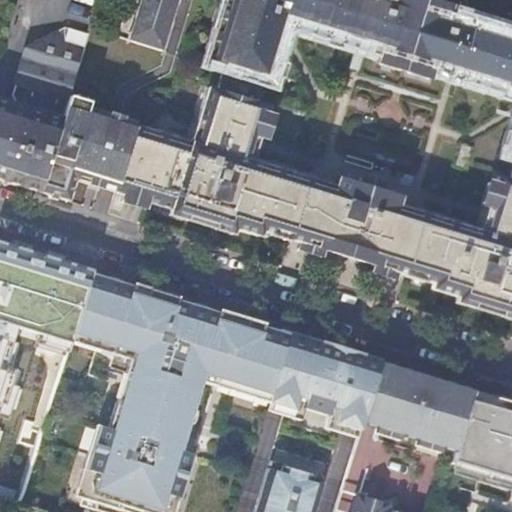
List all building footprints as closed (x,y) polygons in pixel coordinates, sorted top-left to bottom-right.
[(407,60),(425,0),(424,0),(224,0),(206,61),(226,67),(219,87),(209,84),(188,150),(134,133),(116,191),(124,194),(146,201),(172,209),(189,214),(198,217),(210,221),(218,223),(236,228),(262,237),(264,229),(273,231),(274,227),(291,233),(307,179),(335,187),(337,182),(314,176),(310,174),(309,178),(246,159),(255,130),(262,132),(270,103),(259,100),(266,80),(271,81),(286,31),(292,33),(294,26),(306,29),(308,23),(372,44),(371,49),(385,54),(406,60),(407,60)] [(139,0),(127,40),(161,51),(177,0),(139,0)] [(494,81),(511,26),(451,8),(432,2),(425,0),(407,60),(412,62),(433,69),(447,73),(449,67),(494,81)] [(432,0),(432,2),(451,8),(453,2),(444,0),(432,0)] [(306,29),(371,49),(372,44),(308,23),(306,29)] [(511,26),(494,81),(511,86),(511,90),(511,93),(511,92),(511,174),(511,177),(500,174),(498,180),(491,203),(497,204),(488,234),(425,215),(427,210),(423,209),(398,201),(401,192),(387,188),(382,187),(361,180),(356,178),(342,174),(340,180),(339,183),(337,182),(335,187),(307,179),(291,233),(293,233),(292,237),(301,240),(323,247),(375,263),(397,270),(407,272),(407,270),(427,276),(426,279),(434,282),(432,288),(458,296),(476,302),(483,304),(496,308),(502,310),(511,313),(511,26)] [(15,106),(0,100),(0,179),(6,177),(10,183),(16,185),(22,181),(27,188),(40,192),(70,96),(85,48),(66,42),(59,31),(26,49),(31,57),(24,61),(27,68),(20,73),(24,81),(16,85),(19,91),(13,95),(17,101),(15,106)] [(277,83),(292,33),(286,31),(271,81),(277,83)] [(404,67),(406,60),(385,54),(383,61),(404,67)] [(433,69),(412,62),(410,69),(431,76),(433,69)] [(492,87),(494,81),(449,67),(447,73),(492,87)] [(511,90),(511,86),(494,81),(492,87),(511,93),(511,90)] [(116,191),(136,126),(121,121),(122,117),(111,114),(110,118),(88,112),(90,107),(91,103),(70,96),(40,192),(69,201),(76,179),(77,176),(90,180),(89,183),(99,186),(100,183),(116,188),(115,191),(116,191)] [(270,103),(262,132),(268,134),(277,105),(270,103)] [(111,114),(90,107),(88,112),(110,118),(111,114)] [(139,123),(136,133),(187,148),(190,139),(139,123)] [(309,178),(310,174),(254,157),(262,132),(255,130),(246,159),(309,178)] [(384,179),(369,174),(363,173),(361,180),(382,187),(384,179)] [(484,200),(491,203),(498,180),(491,178),(484,200)] [(99,186),(115,191),(116,188),(100,183),(99,186)] [(146,201),(124,194),(122,202),(144,208),(146,201)] [(483,227),(427,210),(425,215),(488,234),(497,204),(491,203),(483,227)] [(189,214),(172,209),(170,213),(188,219),(189,214)] [(235,233),(236,228),(218,223),(217,227),(235,233)] [(272,233),(289,238),(291,233),(274,227),(273,231),(272,233)] [(323,247),(301,240),(299,246),(321,253),(323,247)] [(0,414),(28,318),(72,330),(89,274),(0,250),(0,414)] [(395,276),(397,270),(375,263),(373,269),(395,276)] [(425,281),(426,279),(427,276),(407,270),(407,272),(406,275),(425,281)] [(89,274),(72,330),(131,348),(107,427),(95,424),(73,495),(95,502),(93,508),(105,511),(123,511),(125,508),(174,353),(189,303),(186,303),(180,302),(174,300),(175,297),(132,284),(131,287),(124,284),(117,282),(118,279),(106,276),(100,277),(93,275),(89,274)] [(475,308),(476,302),(458,296),(456,302),(475,308)] [(125,508),(123,511),(172,511),(190,453),(176,449),(197,380),(225,388),(266,401),(287,331),(278,328),(272,330),(265,328),(260,326),(261,323),(256,322),(239,317),(220,311),(218,310),(217,313),(203,309),(204,306),(192,302),(189,303),(174,353),(125,508)] [(491,312),(496,308),(483,304),(484,310),(491,312)] [(287,331),(266,401),(270,402),(277,404),(286,407),(301,412),(303,406),(328,414),(326,420),(341,424),(347,426),(356,429),(359,430),(362,418),(380,360),(371,357),(341,348),(302,336),(287,331)] [(380,360),(362,418),(373,421),(377,422),(380,423),(380,425),(399,431),(415,436),(440,443),(441,442),(454,446),(472,388),(441,379),(392,363),(380,360)] [(511,400),(482,391),(472,388),(454,446),(447,471),(511,489),(511,400)] [(313,511),(322,484),(309,479),(311,473),(308,472),(298,469),(282,464),(280,470),(268,466),(253,511),(313,511)] [(404,511),(387,507),(389,502),(372,497),(371,503),(357,499),(353,511),(404,511)]
